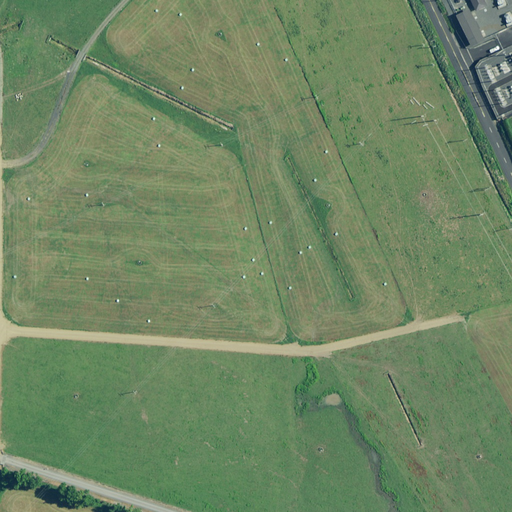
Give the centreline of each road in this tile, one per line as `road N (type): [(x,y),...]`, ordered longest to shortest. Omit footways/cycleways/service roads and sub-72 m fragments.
road 1 (unknown): [(263,511),(0,430)]
road 2 (unclassified): [(429,0),(511,172)]
